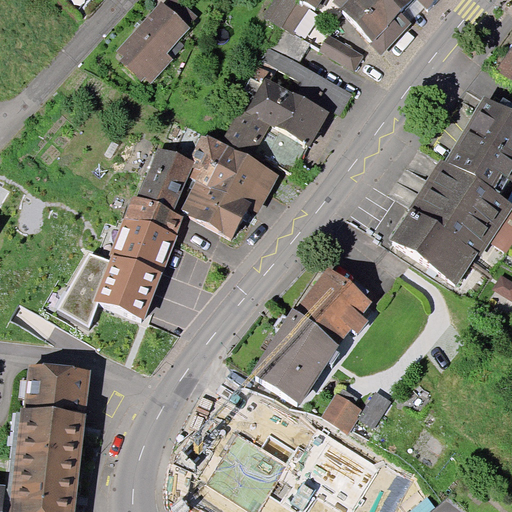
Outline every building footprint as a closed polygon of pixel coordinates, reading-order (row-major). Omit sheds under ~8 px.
[(170,0),(117,57),(143,81),(196,24),(170,0)] [(293,34),(310,6),(300,0),(272,0),(263,15),(293,34)] [(300,0),(310,6),(316,8),(320,0),(300,0)] [(436,0),(348,0),(341,7),(373,41),(369,45),(381,56),(412,23),(410,21),(424,7),(427,11),(436,0)] [(330,34),(320,52),(354,73),(364,55),(330,34)] [(352,93),(266,49),(244,90),(253,95),(228,143),(288,174),(302,147),(313,152),(333,113),(339,117),(352,93)] [(511,50),(497,74),(511,83),(511,50)] [(511,179),(511,118),(488,106),(454,166),(504,194),(511,179)] [(276,175),(223,145),(184,214),(237,244),(276,175)] [(195,163),(158,149),(140,197),(176,211),(195,163)] [(508,208),(447,168),(398,243),(459,283),(508,208)] [(185,223),(134,203),(113,258),(164,277),(185,223)] [(167,286),(111,265),(104,283),(85,275),(75,301),(150,329),(167,286)] [(511,281),(500,274),(491,290),(511,302),(511,281)] [(370,305),(332,276),(304,311),(342,341),(370,305)] [(89,320),(46,315),(42,347),(85,353),(89,320)] [(338,350),(296,322),(260,376),(302,404),(338,350)] [(77,511),(91,380),(28,373),(13,511),(77,511)] [(364,412),(359,420),(374,430),(392,403),(377,393),(364,412)] [(339,395),(323,419),(349,436),(359,420),(364,412),(339,395)] [(8,511),(11,497),(0,495),(0,511),(8,511)]
